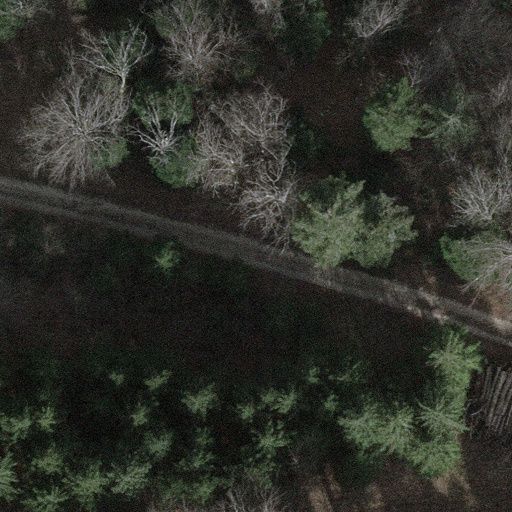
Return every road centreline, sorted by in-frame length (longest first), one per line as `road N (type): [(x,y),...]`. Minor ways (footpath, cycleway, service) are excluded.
road 1 (track): [(511,337),(429,302),(146,214),(0,187)]
road 2 (track): [(511,473),(218,511)]
